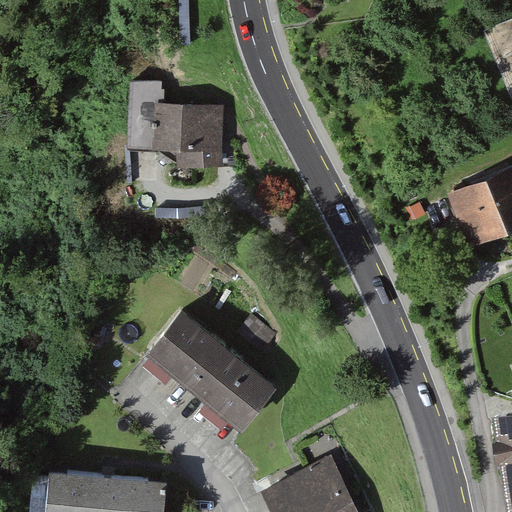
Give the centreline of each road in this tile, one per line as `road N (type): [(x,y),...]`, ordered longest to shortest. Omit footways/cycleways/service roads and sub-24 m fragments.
road 1 (secondary): [(402,349),(266,74),(245,0)]
road 2 (residential): [(402,349),(361,336),(270,216),(228,181)]
road 3 (secondary): [(454,511),(402,349)]
road 4 (residential): [(237,511),(128,394)]
